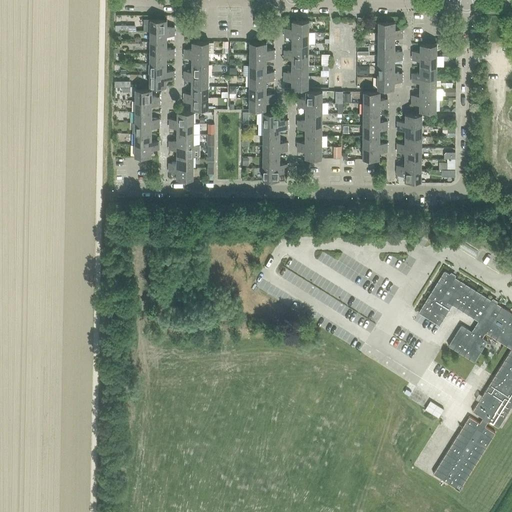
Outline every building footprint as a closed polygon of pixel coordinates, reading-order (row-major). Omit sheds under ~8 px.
[(174,31),(174,26),(166,26),(166,19),(150,19),(144,19),(144,30),(150,30),(174,31)] [(284,32),(308,32),(308,20),(291,20),(291,27),(284,27),(284,32)] [(377,33),(402,33),(402,29),(394,28),(394,21),(378,21),(377,33)] [(174,35),(174,31),(150,30),(150,41),(166,41),(166,35),(174,35)] [(308,43),(308,32),(284,32),(283,36),(291,36),(291,43),(308,43)] [(402,37),(402,33),(377,33),(377,44),(394,44),(394,37),(402,37)] [(166,48),(166,41),(150,41),(149,52),(174,53),(174,48),(166,48)] [(208,42),(197,42),(192,41),(191,49),(184,48),(184,53),(208,53),(208,42)] [(266,42),(251,42),(249,42),(249,53),(273,54),(273,49),(266,49),(266,42)] [(308,54),(308,43),(291,43),(291,49),(283,49),(283,54),(308,54)] [(394,50),(394,44),(377,44),(377,55),(402,55),(402,50),(394,50)] [(436,44),(423,44),(419,44),(419,51),(412,50),(412,55),(436,55),(436,44)] [(328,64),(328,51),(319,51),(319,64),(328,64)] [(174,57),(174,53),(149,52),(149,64),(166,64),(166,57),(174,57)] [(208,64),(208,53),(184,53),(184,58),(191,58),(191,64),(208,64)] [(273,58),(273,54),(249,53),(249,64),(266,65),(266,58),(273,58)] [(307,65),(308,54),(283,54),(283,58),(291,58),(291,65),(307,65)] [(402,59),(402,55),(377,55),(377,66),(394,66),(394,59),(402,59)] [(436,66),(436,55),(412,55),(411,59),(419,60),(419,66),(436,66)] [(166,70),(166,64),(149,64),(149,75),(173,75),(174,70),(166,70)] [(208,75),(208,64),(191,64),(191,71),(183,70),(183,75),(208,75)] [(266,71),(266,65),(249,64),(249,75),(273,76),(273,71),(266,71)] [(307,76),(307,65),(291,65),(291,71),(283,71),(283,76),(307,76)] [(394,72),(394,66),(377,66),(377,77),(401,77),(401,72),(394,72)] [(436,77),(436,66),(419,66),(419,73),(411,72),(411,77),(436,77)] [(173,79),(173,75),(149,75),(149,86),(166,86),(166,79),(173,79)] [(208,86),(208,75),(183,75),(183,79),(191,80),(191,86),(208,86)] [(273,80),(273,76),(249,75),(249,86),(265,87),(265,80),(273,80)] [(307,87),(307,76),(283,76),(283,80),(291,80),(291,87),(307,87)] [(401,81),(401,77),(377,77),(377,88),(394,88),(394,81),(401,81)] [(436,88),(436,77),(411,77),(411,81),(419,82),(419,88),(436,88)] [(208,97),(208,86),(191,86),(191,93),(183,93),(183,97),(208,97)] [(265,93),(265,87),(249,86),(249,97),(273,98),(273,93),(265,93)] [(435,99),(436,88),(419,88),(419,95),(411,94),(411,99),(435,99)] [(152,96),(152,89),(135,89),(135,100),(159,100),(159,96),(152,96)] [(322,102),(322,91),(322,90),(305,90),(305,97),(297,97),(297,102),(322,102)] [(379,98),(379,92),(379,91),(363,91),(363,102),(387,103),(387,98),(379,98)] [(207,109),(208,97),(183,97),(183,101),(191,102),(191,108),(207,109)] [(273,102),(273,98),(249,97),(248,109),(265,109),(265,102),(273,102)] [(435,111),(435,99),(411,99),(411,103),(419,104),(419,111),(435,111)] [(159,105),(159,100),(135,100),(135,111),(151,111),(151,105),(159,105)] [(322,113),(322,102),(297,102),(297,106),(305,106),(305,113),(322,113)] [(387,107),(387,103),(363,102),(363,114),(379,114),(379,107),(387,107)] [(151,118),(151,111),(135,111),(135,122),(159,123),(159,118),(151,118)] [(193,112),(183,112),(176,112),(176,118),(169,118),(169,123),(193,123),(193,112)] [(279,119),(279,113),(279,112),(263,112),(263,123),(287,124),(287,119),(279,119)] [(321,124),(322,113),(305,113),(305,120),(297,119),(297,124),(321,124)] [(379,120),(379,114),(363,114),(362,125),(387,125),(387,120),(379,120)] [(421,125),(421,114),(405,114),(405,121),(397,121),(397,125),(421,125)] [(159,127),(159,123),(135,122),(134,133),(151,133),(151,127),(159,127)] [(193,134),(193,123),(169,123),(169,127),(176,127),(176,134),(193,134)] [(287,128),(287,124),(263,123),(262,134),(279,135),(279,128),(287,128)] [(321,135),(321,124),(297,124),(297,128),(305,128),(305,135),(321,135)] [(387,129),(387,125),(362,125),(362,136),(379,136),(379,129),(387,129)] [(421,136),(421,125),(397,125),(397,129),(405,129),(404,136),(421,136)] [(151,140),(151,133),(134,133),(134,144),(158,145),(159,140),(151,140)] [(193,145),(193,134),(176,134),(176,140),(168,140),(168,145),(193,145)] [(279,141),(279,135),(262,134),(262,146),(287,146),(287,141),(279,141)] [(321,146),(321,135),(305,135),(305,141),(297,141),(297,146),(321,146)] [(379,142),(379,136),(362,136),(362,147),(387,147),(387,142),(379,142)] [(421,147),(421,136),(404,136),(404,143),(397,143),(397,147),(421,147)] [(158,149),(158,145),(134,144),(134,155),(151,156),(151,149),(158,149)] [(193,156),(193,145),(168,145),(168,149),(176,149),(176,156),(193,156)] [(287,150),(287,146),(262,146),(262,157),(279,157),(279,150),(287,150)] [(321,158),(321,146),(297,146),(297,150),(304,150),(304,158),(321,158)] [(387,151),(387,147),(362,147),(362,158),(379,158),(379,151),(387,151)] [(421,158),(421,147),(397,147),(397,151),(404,152),(404,158),(421,158)] [(193,167),(193,156),(176,156),(176,162),(168,162),(168,167),(193,167)] [(279,163),(279,157),(262,157),(262,168),(286,168),(286,163),(279,163)] [(421,169),(421,158),(404,158),(404,165),(397,165),(396,169),(421,169)] [(192,178),(193,167),(168,167),(168,171),(176,171),(176,178),(192,178)] [(286,172),(286,168),(262,168),(262,179),(279,179),(279,172),(286,172)] [(421,181),(421,169),(396,169),(396,174),(404,174),(404,181),(421,181)] [(482,338),(485,333),(485,332),(501,306),(496,303),(493,301),(444,270),(418,312),(439,325),(452,305),(478,321),(471,331),(461,325),(448,345),(474,362),(487,341),(482,338)] [(469,416),(433,474),(459,490),(495,433),(485,426),(488,421),(498,428),(511,405),(511,313),(501,306),(485,332),(485,333),(511,349),(472,411),(483,418),(479,423),(469,416)]
